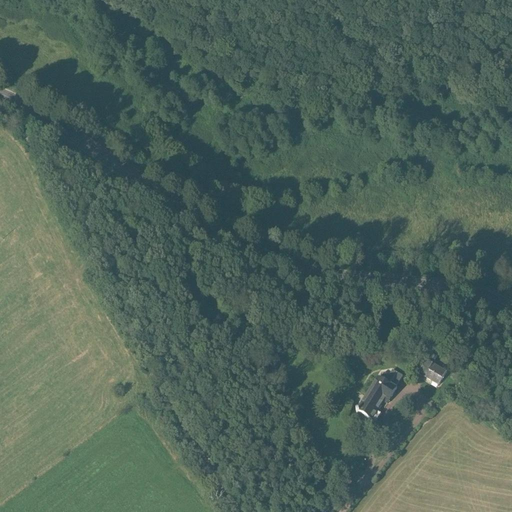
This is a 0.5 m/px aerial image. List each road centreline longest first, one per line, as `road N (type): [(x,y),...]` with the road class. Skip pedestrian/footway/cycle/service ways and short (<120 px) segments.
road 1 (secondary): [(0,101),(259,257),(334,282),(474,291),(511,302)]
road 2 (track): [(236,511),(39,157),(0,121)]
